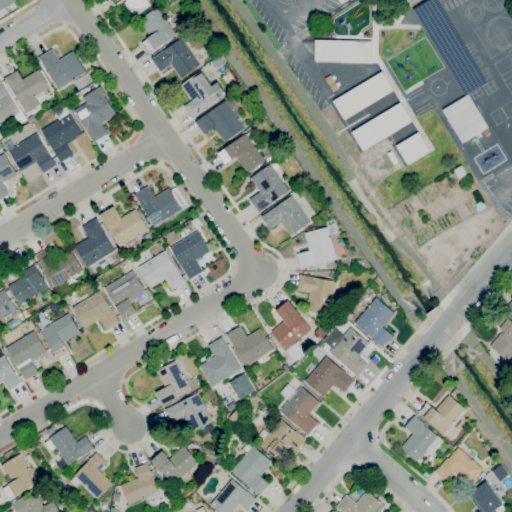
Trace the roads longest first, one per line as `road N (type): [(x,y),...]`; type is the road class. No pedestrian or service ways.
road 1 (residential): [(69,0),(260,272),(0,436)]
road 2 (residential): [(511,244),(287,511)]
road 3 (residential): [(165,137),(0,238)]
